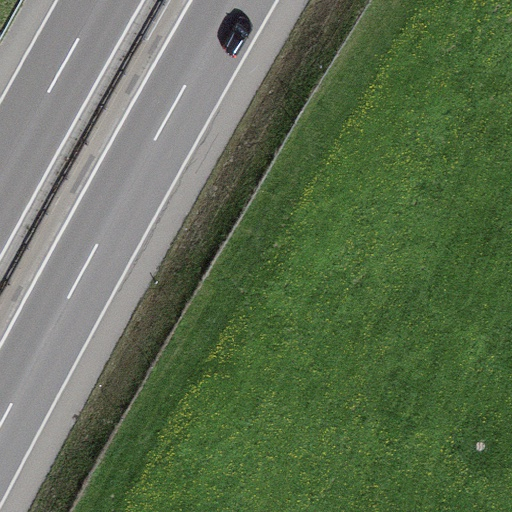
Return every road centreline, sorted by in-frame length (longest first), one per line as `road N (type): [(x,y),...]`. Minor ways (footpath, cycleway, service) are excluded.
road 1 (motorway): [(0,431),(238,0)]
road 2 (motorway): [(99,0),(0,178)]
